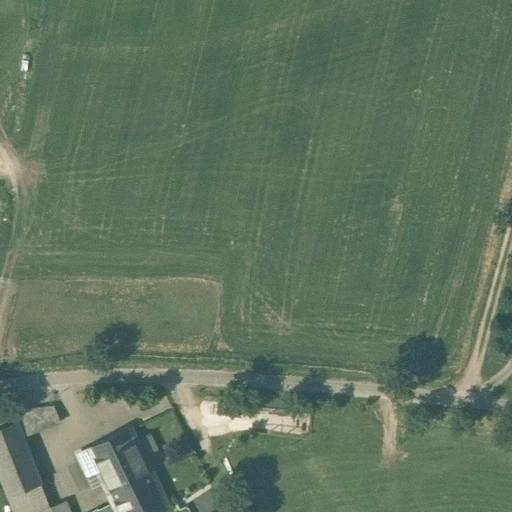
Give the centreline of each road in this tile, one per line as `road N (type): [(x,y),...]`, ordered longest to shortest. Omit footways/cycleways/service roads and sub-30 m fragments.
road 1 (unclassified): [(0,385),(188,374),(511,410)]
road 2 (track): [(466,405),(511,236)]
